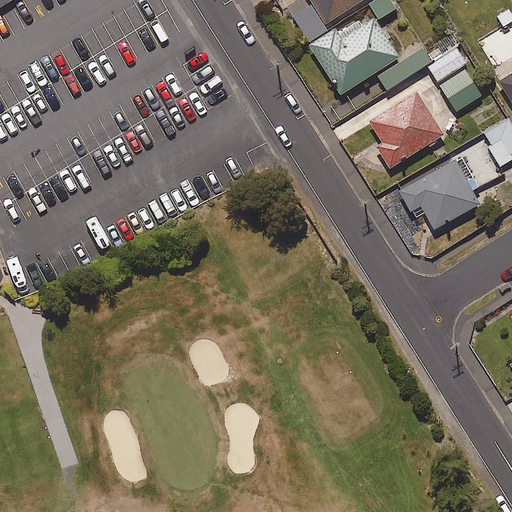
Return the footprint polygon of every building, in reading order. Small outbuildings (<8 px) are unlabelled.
[(0,0),(0,9),(14,0),(0,0)] [(369,0),(308,0),(313,6),(294,18),(309,43),(329,30),(327,27),(369,0)] [(396,12),(389,0),(380,0),(369,6),(377,23),(396,12)] [(511,5),(511,0),(496,0),(503,11),(511,5)] [(429,67),(458,50),(461,48),(451,33),(401,64),(376,23),(363,31),(357,21),(311,49),(341,97),(376,76),(387,93),(429,67)] [(511,60),(511,23),(479,44),(496,71),(511,60)] [(464,69),(468,67),(458,50),(429,67),(439,84),(464,69)] [(464,69),(439,84),(457,113),(482,98),(464,69)] [(511,70),(503,76),(511,91),(511,94),(506,98),(511,106),(511,70)] [(444,139),(418,96),(370,125),(384,148),(378,151),(390,171),(444,139)] [(484,133),(505,169),(511,164),(511,127),(507,119),(484,133)] [(488,185),(504,176),(501,171),(505,169),(488,140),(468,152),(488,185)] [(475,183),(461,159),(400,194),(414,217),(424,212),(436,233),(480,208),(468,187),(475,183)]
